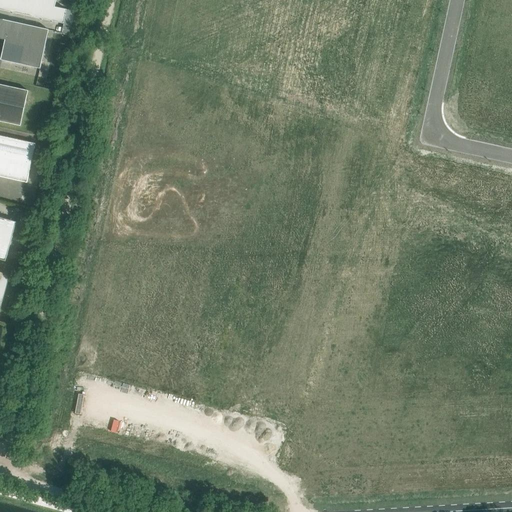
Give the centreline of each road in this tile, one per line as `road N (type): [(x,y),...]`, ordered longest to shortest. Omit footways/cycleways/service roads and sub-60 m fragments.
road 1 (track): [(110,0),(1,490)]
road 2 (tertiary): [(0,462),(108,456),(296,511)]
road 3 (unclassified): [(511,155),(458,143),(436,129),(433,109),(457,0)]
road 4 (track): [(131,511),(5,476)]
